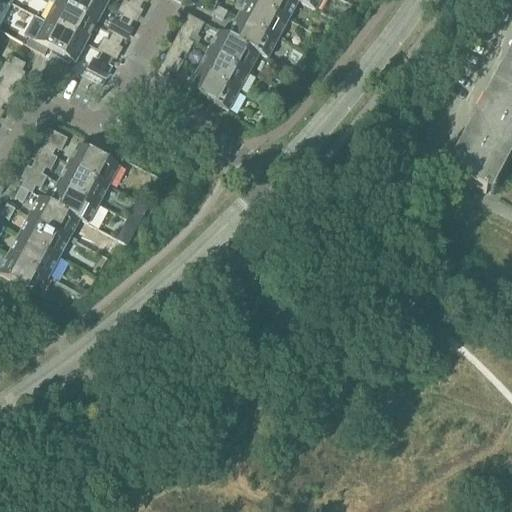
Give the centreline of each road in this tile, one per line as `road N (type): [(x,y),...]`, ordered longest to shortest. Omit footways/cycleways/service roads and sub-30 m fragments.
road 1 (unclassified): [(0,411),(159,294),(266,183)]
road 2 (unclassified): [(266,183),(418,0)]
road 3 (residential): [(0,154),(30,99),(96,124),(130,71)]
road 4 (residential): [(266,183),(130,71)]
